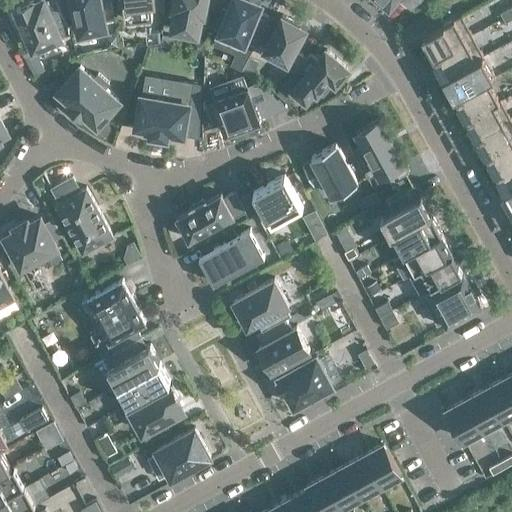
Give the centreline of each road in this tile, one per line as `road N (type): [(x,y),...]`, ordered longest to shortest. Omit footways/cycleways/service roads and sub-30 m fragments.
road 1 (residential): [(511,323),(169,511)]
road 2 (residential): [(401,75),(254,149),(144,176)]
road 3 (residential): [(511,283),(401,75)]
road 4 (residential): [(144,176),(146,221),(179,303)]
